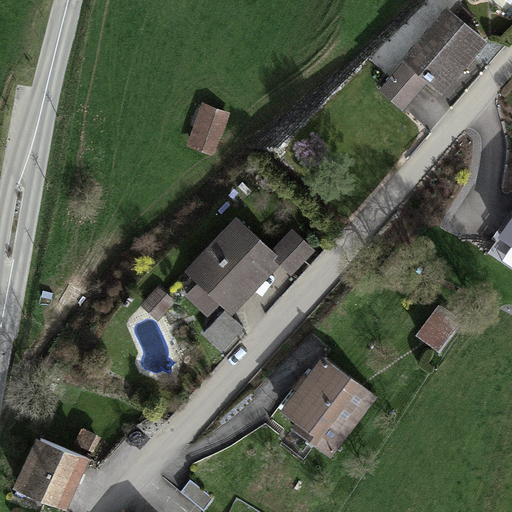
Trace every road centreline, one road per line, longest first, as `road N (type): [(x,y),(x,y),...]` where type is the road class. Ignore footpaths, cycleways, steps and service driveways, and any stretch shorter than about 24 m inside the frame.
road 1 (residential): [(113,511),(511,62)]
road 2 (tertiary): [(0,324),(68,0)]
